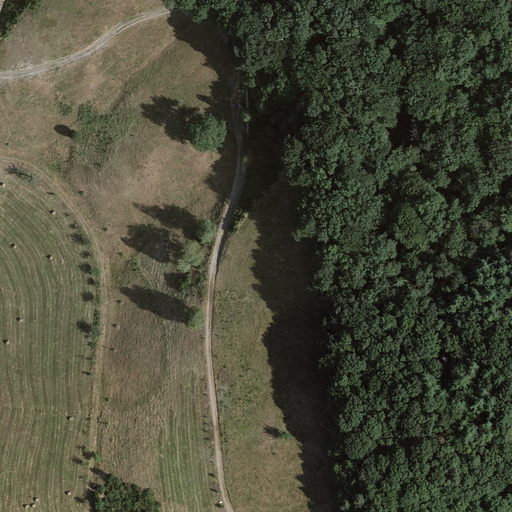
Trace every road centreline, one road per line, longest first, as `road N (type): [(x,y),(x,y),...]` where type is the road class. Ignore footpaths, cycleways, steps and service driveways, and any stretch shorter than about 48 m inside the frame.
road 1 (track): [(0,77),(88,53),(139,17),(175,8),(203,7),(223,19),(236,42),(240,173),(211,273),(209,378),(232,511)]
road 2 (track): [(0,163),(18,159),(40,174),(89,237),(103,275),(94,511)]
